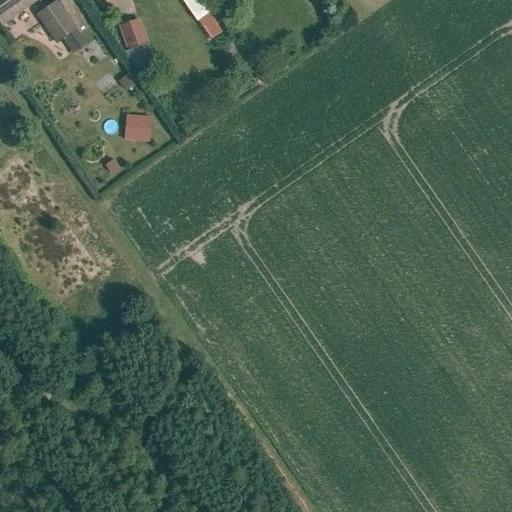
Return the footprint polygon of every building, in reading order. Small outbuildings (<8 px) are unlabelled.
[(0,0),(0,24),(1,25),(37,0),(0,0)] [(181,0),(196,22),(209,13),(199,0),(181,0)] [(36,16),(55,43),(62,38),(75,29),(56,2),(36,16)] [(138,20),(127,24),(119,27),(127,50),(147,43),(138,20)] [(75,29),(62,38),(72,53),(85,44),(75,29)] [(126,77),(118,82),(124,90),(132,85),(126,77)] [(133,118),(131,140),(146,141),(147,119),(133,118)] [(112,162),(105,167),(110,174),(117,169),(112,162)]
